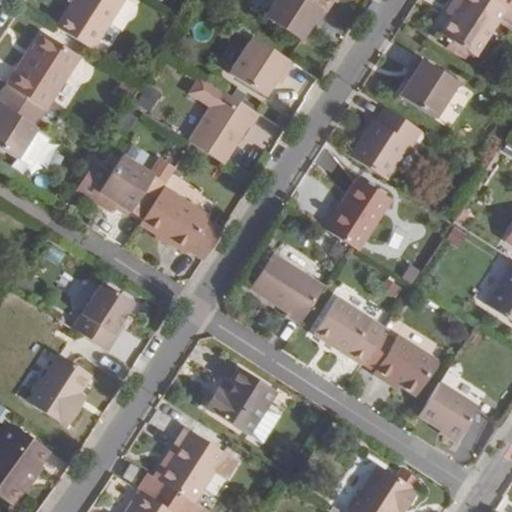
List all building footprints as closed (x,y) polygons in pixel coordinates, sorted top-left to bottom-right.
[(69,0),(53,26),(91,51),(122,0),(69,0)] [(208,9),(214,0),(194,0),(195,0),(208,9)] [(273,0),(263,16),(299,40),(310,23),(314,25),(323,11),(305,0),(273,0)] [(305,0),(323,11),(324,12),(331,0),(305,0)] [(439,34),(473,56),(495,21),(504,8),(491,0),(451,0),(451,1),(453,11),(450,16),(439,34)] [(511,0),(491,0),(504,8),(495,21),(508,29),(511,22),(511,0)] [(444,12),(450,16),(453,11),(451,1),(444,12)] [(231,31),(247,41),(250,37),(233,26),(231,31)] [(5,85),(44,109),(78,56),(41,31),(18,70),(16,69),(5,85)] [(227,73),(263,96),(277,74),(281,76),(290,63),(250,37),(247,41),(227,73)] [(117,64),(134,75),(140,65),(123,54),(117,64)] [(396,95),(433,118),(456,82),(416,55),(406,70),(411,72),(396,95)] [(186,141),(221,164),(247,125),(249,127),(257,114),(198,76),(186,93),(208,107),(186,141)] [(126,100),(135,87),(122,78),(113,91),(126,100)] [(0,149),(15,159),(16,157),(29,166),(47,139),(34,130),(36,127),(33,125),(44,109),(5,85),(0,92),(0,149)] [(136,101),(148,110),(157,97),(143,89),(136,101)] [(347,156),(384,179),(407,144),(409,146),(419,131),(383,107),(374,121),(370,119),(347,156)] [(126,133),(136,117),(125,111),(115,126),(126,133)] [(99,188),(97,191),(108,199),(114,202),(112,206),(125,215),(128,211),(141,219),(161,187),(174,167),(157,156),(147,173),(120,155),(107,176),(99,188)] [(99,188),(107,176),(100,172),(93,183),(99,188)] [(348,245),(356,250),(389,199),(356,177),(339,202),(342,205),(325,231),(348,245)] [(141,219),(138,223),(184,253),(186,249),(201,259),(220,230),(205,220),(207,217),(161,187),(141,219)] [(322,228),(325,231),(342,205),(339,202),(322,228)] [(270,252),(247,287),(285,313),(284,315),(297,324),(322,286),(270,252)] [(483,304),(511,323),(511,261),(483,304)] [(26,297),(35,284),(21,275),(13,289),(26,297)] [(70,328),(105,350),(115,335),(111,332),(119,321),(132,302),(100,281),(70,328)] [(335,297),(312,333),(359,365),(360,362),(381,331),(383,328),(335,297)] [(111,332),(115,335),(122,323),(119,321),(111,332)] [(381,331),(360,362),(372,370),(370,373),(385,383),(387,379),(396,385),(413,396),(436,360),(395,334),(392,339),(381,331)] [(25,402),(64,427),(77,407),(70,402),(77,393),(89,375),(56,353),(25,402)] [(201,407),(247,435),(248,434),(260,442),(278,414),(265,406),(274,391),(236,365),(219,391),(214,387),(201,407)] [(387,379),(385,383),(394,389),(396,385),(387,379)] [(437,382),(416,414),(455,440),(476,407),(437,382)] [(77,407),(83,397),(77,393),(70,402),(77,407)] [(0,423),(2,424),(10,412),(0,405),(0,423)] [(0,497),(10,505),(38,464),(36,462),(45,448),(10,423),(0,436),(0,497)] [(154,501),(171,511),(177,511),(185,499),(191,503),(224,452),(188,430),(155,479),(164,486),(154,501)] [(129,481),(137,467),(129,463),(122,477),(129,481)] [(344,511),(398,511),(401,507),(403,508),(414,489),(375,464),(344,511)] [(137,490),(154,501),(164,486),(155,479),(145,473),(135,489),(137,490)] [(171,511),(154,501),(137,490),(126,507),(128,508),(125,511),(171,511)]
